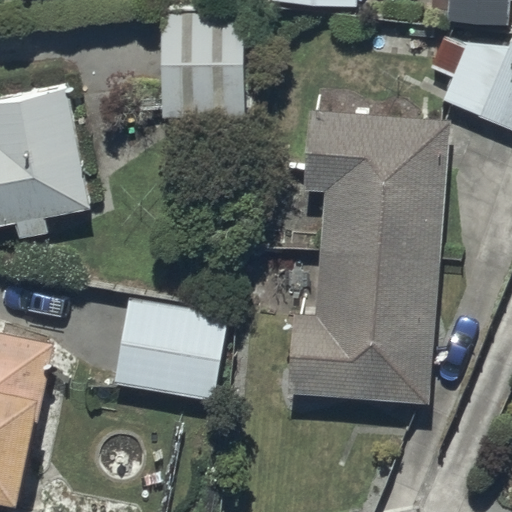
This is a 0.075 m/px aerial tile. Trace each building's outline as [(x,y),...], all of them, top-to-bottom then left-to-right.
[(246,0),(164,0),(166,100),(246,100),(246,0)] [(511,32),(470,30),(447,82),(511,111),(511,32)] [(95,188),(70,69),(0,83),(0,205),(21,201),(24,218),(49,213),(46,198),(95,188)] [(290,378),(436,388),(455,100),(312,91),(306,170),(327,172),(319,297),(295,296),(290,378)] [(237,303),(131,285),(116,369),(222,388),(237,303)] [(0,459),(31,465),(56,323),(0,313),(0,459)]
